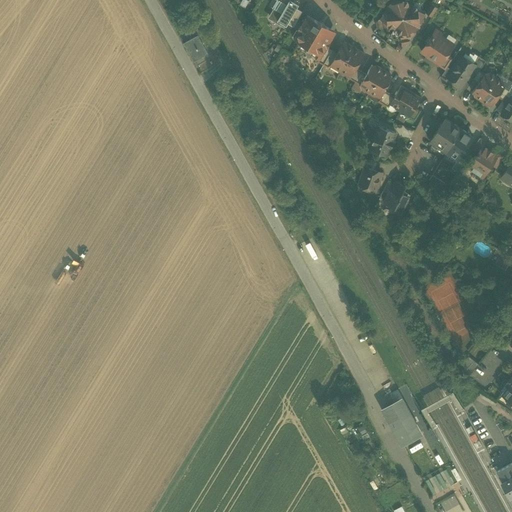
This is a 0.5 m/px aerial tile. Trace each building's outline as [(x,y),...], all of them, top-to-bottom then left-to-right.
[(296,8),(298,4),(294,2),(291,0),(288,0),(285,5),(281,12),(276,21),(283,25),(283,24),(286,26),(287,24),(296,8)] [(410,5),(401,0),(390,0),(391,2),(389,5),(386,6),(386,7),(386,9),(384,12),(382,13),(381,13),(382,16),(380,19),(395,29),(410,5)] [(432,16),(436,6),(432,4),(428,14),(432,16)] [(423,18),(425,15),(410,5),(395,29),(409,38),(411,35),(414,35),(415,34),(414,32),(416,29),(418,28),(419,27),(419,25),(421,22),(423,22),(423,21),(423,18)] [(276,21),(281,12),(274,8),(269,17),(276,21)] [(302,12),(296,8),(287,24),(293,27),(302,12)] [(307,15),(293,39),(297,42),(298,44),(300,45),(303,45),(315,52),(313,56),(318,59),(319,59),(326,47),(335,32),(307,15)] [(441,34),(435,30),(421,52),(437,62),(441,55),(445,57),(453,45),(440,37),(441,34)] [(184,43),(193,61),(207,53),(198,36),(184,43)] [(341,69),(354,47),(343,42),(337,52),(329,66),(330,66),(339,72),(341,69)] [(323,65),(331,50),(326,47),(319,59),(318,59),(317,61),(323,65)] [(364,53),(354,47),(341,69),(351,75),(355,68),(364,53)] [(329,66),(337,52),(332,49),(331,50),(323,65),(328,68),(330,66),(329,66)] [(476,65),(462,56),(457,64),(455,64),(452,68),(452,70),(447,78),(461,87),(476,65)] [(370,90),(383,69),(377,66),(375,67),(371,65),(366,75),(360,85),(361,89),(368,94),(370,90)] [(354,82),(360,71),(355,68),(351,75),(349,79),(354,82)] [(387,72),(383,69),(370,90),(380,96),(381,96),(384,91),(392,77),(388,75),(387,72)] [(360,85),(366,75),(360,71),(354,82),(360,85)] [(489,73),(484,74),(472,93),(475,95),(476,97),(475,98),(480,101),(496,78),(489,73)] [(502,82),(496,78),(480,101),(485,104),(488,103),(491,105),(504,87),(502,82)] [(399,111),(411,92),(400,86),(394,97),(390,104),(394,106),(395,108),(399,111)] [(383,104),(389,94),(384,91),(381,96),(380,96),(377,101),(383,104)] [(421,98),(411,92),(399,111),(405,114),(407,113),(410,115),(411,116),(415,107),(421,98)] [(394,97),(389,94),(383,104),(388,108),(390,104),(394,97)] [(511,97),(500,114),(507,119),(508,118),(511,120),(511,97)] [(415,107),(411,116),(410,115),(409,117),(415,121),(421,110),(415,107)] [(461,129),(445,118),(429,141),(446,152),(461,129)] [(388,154),(396,133),(378,126),(370,148),(388,154)] [(477,154),(482,145),(484,142),(479,138),(471,150),(477,154)] [(487,149),(482,145),(477,154),(468,167),(482,177),(491,163),(497,155),(491,152),(488,152),(487,149)] [(504,155),(499,152),(497,155),(491,163),(496,167),(504,155)] [(511,162),(501,177),(511,184),(511,162)] [(381,173),(365,167),(365,168),(366,168),(363,174),(363,173),(359,184),(366,187),(366,189),(374,192),(377,184),(378,185),(380,179),(379,179),(381,173)] [(395,181),(393,184),(388,194),(383,203),(401,212),(409,197),(402,194),(403,190),(405,186),(395,181)] [(383,191),(388,194),(393,184),(388,182),(383,191)] [(496,249),(493,254),(498,257),(501,252),(496,249)] [(511,259),(501,252),(498,257),(494,264),(504,271),(511,259)] [(511,319),(500,336),(511,345),(511,319)] [(469,356),(461,366),(471,373),(478,364),(469,356)] [(511,380),(510,383),(505,379),(502,383),(506,387),(501,394),(506,397),(505,398),(511,403),(511,380)] [(418,435),(399,400),(385,408),(404,443),(418,435)] [(511,462),(509,464),(494,472),(500,482),(498,483),(506,497),(507,496),(511,504),(511,462)] [(456,497),(437,503),(440,511),(459,506),(456,497)]
